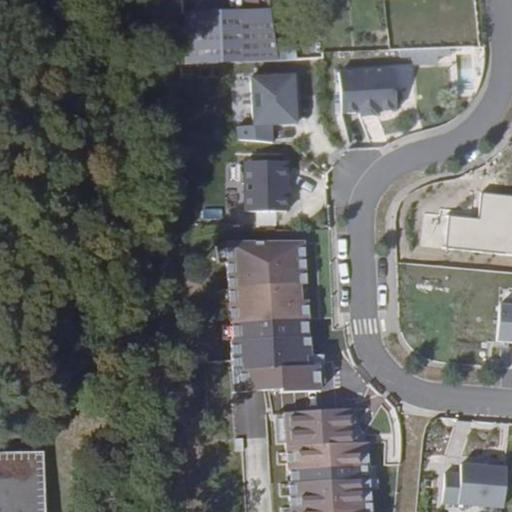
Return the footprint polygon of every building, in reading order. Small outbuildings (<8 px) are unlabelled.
[(227,10),(178,12),(180,62),(193,59),(207,57),(230,58),(227,10)] [(265,61),(259,11),(227,10),(230,58),(230,61),(265,61)] [(382,118),(401,117),(399,66),(342,69),(344,142),(383,140),(382,118)] [(277,130),(302,129),(300,75),(253,77),(254,127),(240,127),(240,146),(278,145),(277,130)] [(247,161),(245,215),(291,217),(293,163),(247,161)] [(464,254),(511,255),(511,221),(466,219),(464,254)] [(264,437),(264,399),(319,398),(315,242),(233,244),(237,395),(236,395),(237,438),(264,437)] [(511,307),(498,308),(497,347),(511,347),(511,307)] [(291,413),(294,511),(368,511),(365,410),(291,413)] [(0,511),(49,511),(48,435),(0,435),(0,511)] [(444,510),(511,511),(511,467),(445,466),(444,510)]
